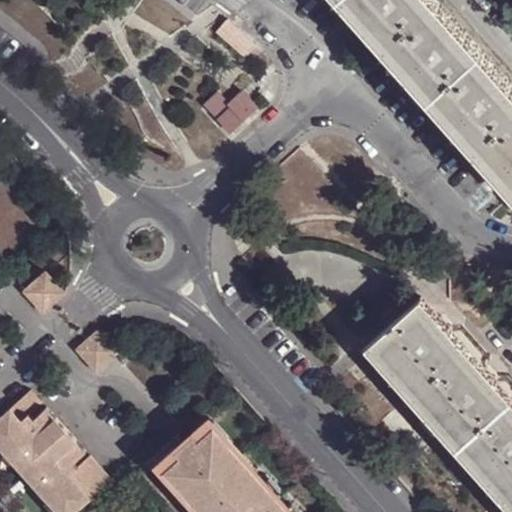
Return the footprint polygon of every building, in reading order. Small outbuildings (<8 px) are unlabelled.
[(347,0),(511,185),(511,82),(438,0),(347,0)] [(243,89),(229,103),(219,92),(206,104),(230,131),(258,105),(243,89)] [(63,293),(44,272),(23,291),(41,312),(63,293)] [(511,397),(421,295),(366,344),(511,508),(511,397)] [(115,351),(96,330),(75,349),(94,371),(115,351)] [(40,402),(30,390),(0,416),(0,435),(7,443),(2,448),(48,499),(53,495),(68,511),(71,511),(109,479),(88,456),(76,467),(72,462),(84,452),(45,407),(32,418),(28,413),(40,402)] [(290,511),(202,411),(142,464),(184,511),(290,511)]
